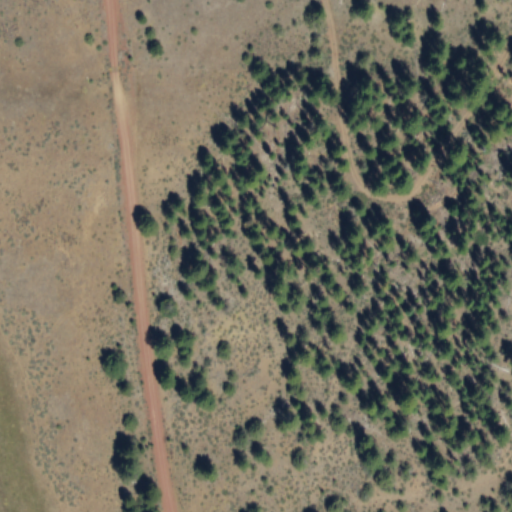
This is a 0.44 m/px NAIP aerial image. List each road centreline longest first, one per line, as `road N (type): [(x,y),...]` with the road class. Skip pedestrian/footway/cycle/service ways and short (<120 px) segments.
road 1 (residential): [(183,511),(114,0)]
road 2 (track): [(319,511),(377,290),(511,63)]
